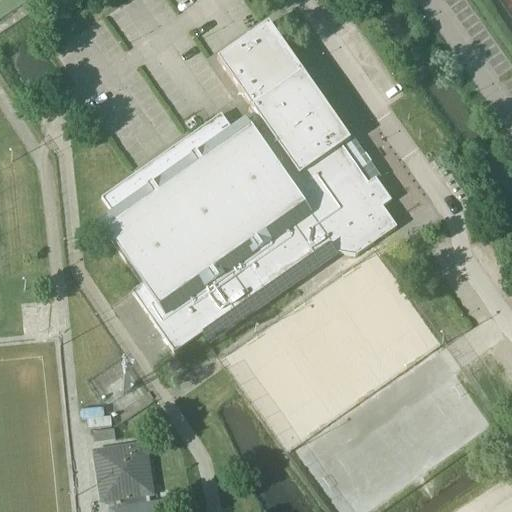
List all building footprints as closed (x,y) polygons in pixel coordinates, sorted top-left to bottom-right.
[(267,24),(216,60),(250,109),(246,110),(252,118),(295,178),(349,141),(267,24)] [(366,185),(340,148),(295,178),(252,118),(246,123),(244,120),(230,129),(220,116),(100,199),(110,213),(96,223),(141,286),(131,293),(173,354),(200,335),(288,274),(329,245),(335,254),(355,257),(373,245),(396,229),(382,208),(391,202),(375,180),(366,185)] [(326,430),(297,451),(341,511),(375,511),(511,415),(511,397),(485,358),(348,459),(326,430)] [(113,431),(92,434),(94,444),(115,441),(113,431)] [(144,448),(96,454),(102,502),(114,500),(115,511),(162,511),(162,506),(145,508),(143,496),(150,495),(144,448)]
